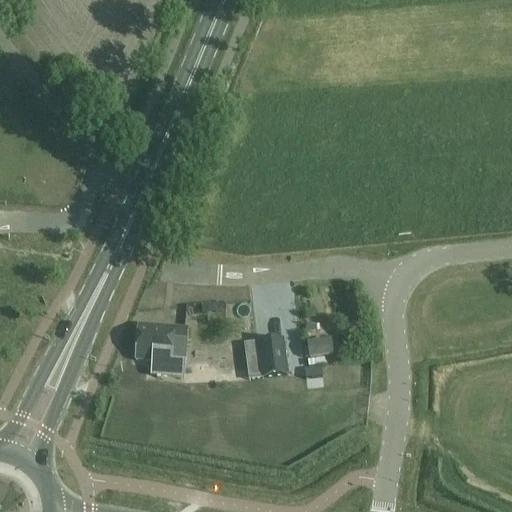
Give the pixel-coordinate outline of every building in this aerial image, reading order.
[(230,334),(246,331),(242,312),(226,316),(230,334)] [(0,356),(22,357),(23,319),(0,318),(0,356)] [(185,380),(186,364),(187,344),(188,328),(137,324),(134,360),(152,362),(151,377),(185,380)] [(245,346),(249,382),(263,380),(287,377),(282,341),(259,344),(245,346)] [(329,355),(328,342),(306,345),(308,358),(329,355)]
